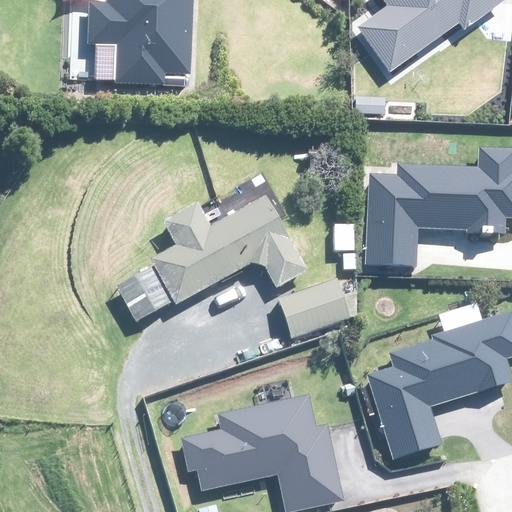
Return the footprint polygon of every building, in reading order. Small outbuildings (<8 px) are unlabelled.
[(187,81),(191,0),(108,0),(108,7),(90,6),(88,46),(115,47),(114,85),(162,87),(162,80),(187,81)] [(380,0),(385,6),(353,29),(385,76),(460,24),(465,31),(503,5),(499,0),(380,0)] [(401,183),(378,182),(375,271),(420,272),(421,226),(474,228),(474,238),(509,239),(509,229),(511,228),(511,156),(485,156),(484,174),(401,171),(401,183)] [(308,272),(280,221),(267,198),(213,228),(201,207),(200,205),(164,224),(178,247),(153,261),(157,267),(119,288),(138,323),(176,303),(178,306),(252,265),(267,269),(278,288),(308,272)] [(355,227),(333,227),(333,253),(340,253),(340,272),(355,272),(355,227)] [(345,298),(339,280),(280,300),(294,340),(359,317),(358,293),(345,298)] [(511,358),(511,315),(433,338),(435,343),(386,356),(391,372),(365,379),(390,466),(442,451),(430,410),(511,388),(504,361),(511,358)] [(225,432),(188,440),(199,495),(280,478),(287,511),(345,500),(330,430),(319,432),(312,398),(293,402),(289,384),(264,389),(268,407),(222,417),(225,432)]
